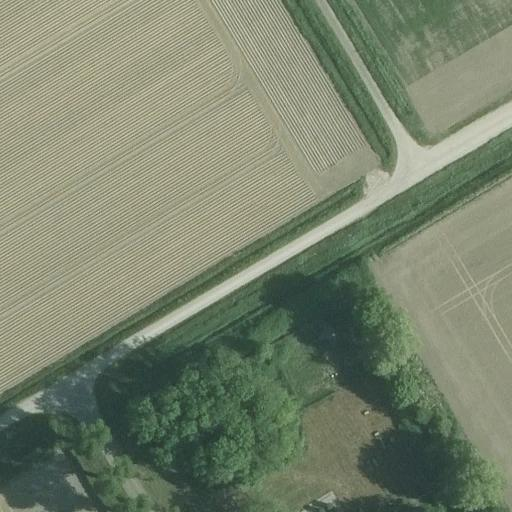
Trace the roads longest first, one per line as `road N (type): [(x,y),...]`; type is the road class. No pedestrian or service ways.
road 1 (unclassified): [(0,430),(424,177)]
road 2 (unclassified): [(424,177),(325,0)]
